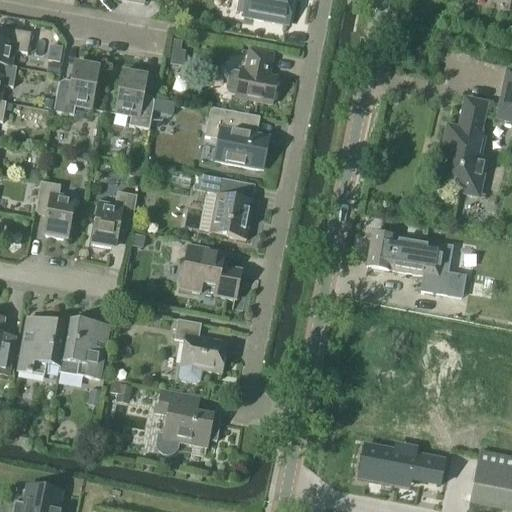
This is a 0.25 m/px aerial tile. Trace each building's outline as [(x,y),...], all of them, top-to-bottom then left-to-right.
[(246,0),(243,21),(287,29),(292,0),(246,0)] [(0,43),(0,68),(11,71),(11,70),(14,55),(27,57),(31,37),(2,32),(0,43)] [(173,43),(169,68),(182,70),(185,54),(180,54),(181,44),(173,43)] [(249,54),(244,77),(234,75),(228,79),(225,94),(228,98),(235,99),(235,101),(271,108),(277,82),(265,79),(265,77),(269,77),(272,58),(249,54)] [(99,71),(78,67),(73,70),(69,94),(57,91),(53,115),(53,116),(73,119),(75,107),(91,110),(99,71)] [(0,105),(1,105),(4,90),(13,91),(16,71),(11,70),(11,71),(0,68),(0,105)] [(142,79),(122,75),(115,114),(131,117),(129,129),(149,133),(153,109),(141,107),(146,84),(142,79)] [(511,126),(511,88),(504,87),(496,123),(511,126)] [(44,102),(42,111),(52,112),(53,103),(44,102)] [(172,118),(174,106),(155,102),(153,114),(172,118)] [(446,131),(443,145),(449,146),(445,164),(448,164),(444,185),(456,187),(454,197),(479,203),(483,187),(475,186),(480,183),(483,169),(480,164),(475,163),(481,138),(478,138),(485,108),(465,104),(458,133),(446,131)] [(222,145),(217,166),(239,170),(259,174),(265,141),(249,138),(252,120),(210,112),(204,141),(222,145)] [(196,178),(193,194),(217,199),(209,238),(246,245),(253,205),(236,202),(239,186),(196,178)] [(47,240),(67,244),(74,205),(58,202),(60,189),(40,186),(40,187),(35,212),(47,214),(43,235),(47,240)] [(90,248),(111,252),(115,249),(120,226),(131,228),(137,199),(116,196),(113,212),(98,209),(90,248)] [(133,237),(130,249),(142,252),(145,240),(133,237)] [(372,237),(366,270),(388,274),(389,274),(423,280),(420,295),(448,300),(461,302),(464,280),(447,277),(451,251),(372,237)] [(234,304),(240,275),(214,270),(217,255),(188,250),(180,294),(199,298),(201,289),(216,291),(214,301),(234,304)] [(130,318),(118,316),(116,328),(124,329),(129,326),(130,318)] [(0,378),(8,380),(13,352),(0,349),(0,344),(4,324),(0,323),(0,378)] [(91,353),(96,328),(68,323),(67,329),(60,370),(59,376),(76,379),(99,383),(104,355),(91,353)] [(17,374),(31,377),(42,379),(44,367),(60,370),(67,329),(39,324),(37,337),(35,349),(22,347),(17,374)] [(200,382),(201,374),(220,378),(226,347),(198,342),(201,328),(177,324),(173,344),(184,346),(180,370),(178,378),(181,385),(196,387),(200,382)] [(111,387),(109,396),(117,398),(115,406),(128,408),(132,391),(111,387)] [(90,393),(87,409),(98,411),(101,395),(90,393)] [(190,449),(191,446),(207,448),(207,444),(216,445),(219,424),(211,423),(212,420),(183,415),(186,400),(161,395),(156,418),(167,420),(163,439),(158,438),(156,450),(158,455),(162,459),(168,460),(173,458),(177,454),(178,447),(190,449)] [(365,449),(358,481),(388,487),(391,474),(402,477),(401,482),(410,484),(438,489),(443,464),(415,459),(393,454),(365,449)] [(511,511),(511,462),(482,455),(471,505),(506,511),(511,511)] [(13,505),(12,511),(59,511),(63,496),(25,489),(21,507),(13,505)]
